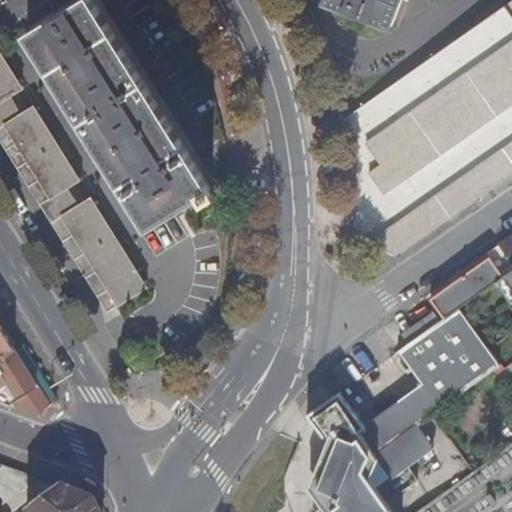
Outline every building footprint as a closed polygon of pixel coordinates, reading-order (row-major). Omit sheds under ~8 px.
[(210,188),(93,0),(80,0),(28,33),(148,225),(202,193),(205,197),(212,193),(209,189),(210,188)] [(325,0),(392,24),(401,0),(325,0)] [(511,2),(343,121),(349,153),(351,176),(353,209),(353,233),(397,257),(511,175),(511,2)] [(0,101),(21,89),(0,54),(0,101)] [(21,89),(0,101),(0,121),(2,125),(32,106),(21,89)] [(2,125),(48,198),(78,179),(32,106),(2,125)] [(48,198),(59,216),(89,197),(78,179),(48,198)] [(59,216),(113,301),(143,283),(89,197),(59,216)] [(511,237),(488,255),(504,277),(511,270),(511,237)] [(488,255),(463,272),(466,275),(431,299),(445,318),(459,309),(496,282),(504,277),(488,255)] [(511,270),(504,277),(496,282),(511,304),(511,270)] [(143,283),(113,301),(116,305),(145,286),(143,283)] [(392,511),(386,502),(418,480),(408,466),(434,447),(418,424),(430,416),(500,366),(459,309),(445,318),(440,321),(434,312),(417,324),(424,333),(411,343),(399,351),(421,381),(363,424),(339,393),(309,415),(324,437),(335,429),(344,441),(339,444),(335,438),(329,442),(328,441),(308,489),(326,511),(392,511)] [(0,358),(14,347),(0,324),(0,358)] [(404,333),(411,343),(424,333),(417,324),(404,333)] [(10,397),(2,403),(39,415),(50,404),(14,347),(0,358),(0,387),(6,382),(13,393),(10,395),(10,397)] [(99,511),(95,500),(76,493),(61,487),(29,511),(99,511)]
